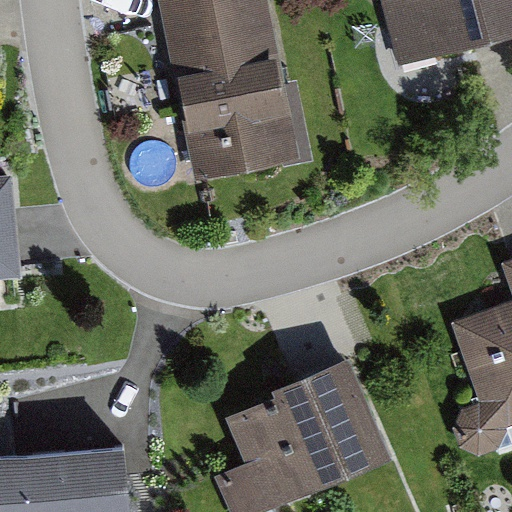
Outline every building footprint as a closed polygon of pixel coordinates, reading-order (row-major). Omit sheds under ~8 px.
[(189,0),(223,175),(318,157),(287,0),(189,0)] [(511,0),(404,0),(418,54),(511,31),(511,0)] [(0,190),(0,281),(16,281),(8,189),(0,190)] [(501,428),(511,424),(511,290),(462,306),(501,428)] [(292,508),(420,454),(378,355),(250,409),(292,508)] [(0,511),(123,511),(118,456),(0,466),(0,511)]
